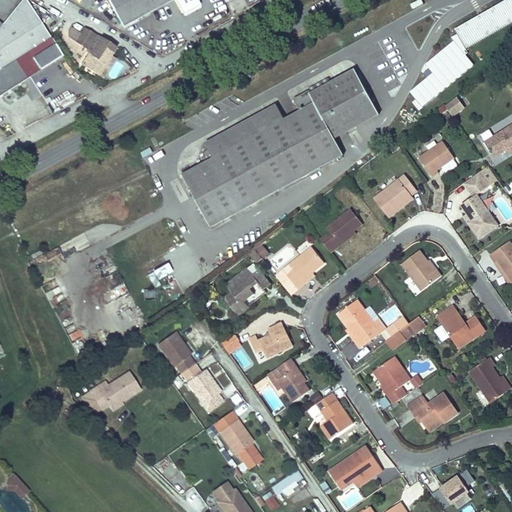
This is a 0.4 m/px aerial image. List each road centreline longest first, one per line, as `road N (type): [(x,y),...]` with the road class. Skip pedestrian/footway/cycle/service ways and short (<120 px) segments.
road 1 (primary): [(0,184),(338,0)]
road 2 (unknown): [(161,63),(50,0)]
